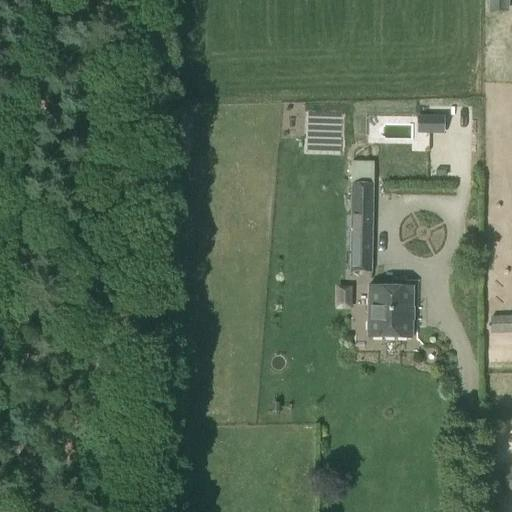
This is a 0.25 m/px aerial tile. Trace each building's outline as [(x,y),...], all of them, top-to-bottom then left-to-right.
[(488,0),(488,12),(508,12),(507,0),(488,0)] [(162,133),(179,133),(179,113),(162,113),(162,133)] [(371,273),(373,185),(350,184),(348,273),(371,273)] [(411,337),(412,287),(372,286),(371,336),(411,337)] [(499,317),(490,317),(490,334),(499,334),(499,317)]
